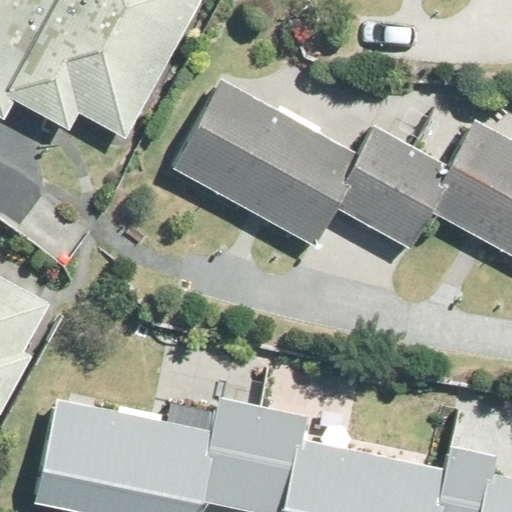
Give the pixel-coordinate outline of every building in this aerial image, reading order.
[(54,0),(0,97),(0,126),(2,127),(13,108),(67,138),(77,120),(124,147),(206,0),(54,0)] [(0,0),(0,97),(54,0),(0,0)] [(221,86),(173,175),(315,253),(336,215),(371,235),(414,154),(373,131),(370,136),(341,120),(327,144),(221,86)] [(511,148),(473,127),(448,173),(414,154),(371,235),(411,256),(431,220),(511,263),(511,148)] [(0,422),(30,366),(23,362),(50,313),(0,286),(0,422)] [(56,408),(36,511),(38,511),(200,511),(201,510),(211,511),(241,511),(263,413),(219,404),(215,421),(171,413),(167,431),(56,408)] [(445,511),(446,510),(439,508),(446,477),(389,465),(391,460),(351,452),(355,427),(309,417),(308,423),(263,413),(241,511),(445,511)] [(511,511),(511,460),(499,458),(498,462),(450,452),(446,477),(439,508),(446,510),(445,511),(511,511)]
